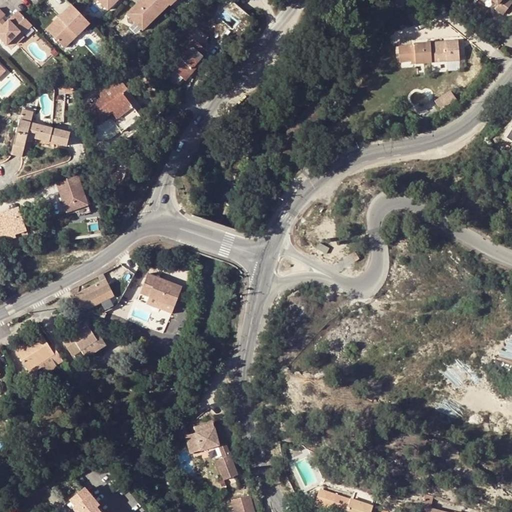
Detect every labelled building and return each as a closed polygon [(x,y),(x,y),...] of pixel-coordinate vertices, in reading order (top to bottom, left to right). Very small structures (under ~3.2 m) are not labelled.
[(98,0),(108,10),(118,0),(98,0)] [(140,0),(127,14),(142,30),(169,5),(163,0),(140,0)] [(511,0),(494,0),(499,4),(497,7),(505,14),(511,4),(511,0)] [(76,10),(71,5),(46,29),(64,48),(89,24),(76,10)] [(242,19),(246,15),(239,8),(235,13),(242,19)] [(23,34),(32,26),(18,11),(6,23),(2,19),(5,15),(0,9),(0,39),(6,46),(21,32),(23,34)] [(173,71),(182,78),(185,81),(194,71),(192,69),(197,63),(206,52),(200,46),(207,38),(194,27),(188,34),(191,36),(166,65),(173,71)] [(23,34),(21,32),(14,39),(18,43),(25,36),(23,34)] [(414,46),(398,47),(400,63),(415,61),(415,64),(432,63),(446,61),(458,60),(457,41),(445,42),(414,45),(414,46)] [(182,78),(173,71),(169,75),(178,84),(182,78)] [(123,93),(127,90),(119,79),(86,103),(100,122),(108,116),(112,114),(116,119),(113,122),(121,133),(140,118),(123,93)] [(121,133),(126,139),(150,121),(127,90),(123,93),(140,118),(121,133)] [(440,111),(455,101),(449,92),(434,102),(440,111)] [(327,112),(314,101),(312,104),(325,115),(327,112)] [(325,115),(312,104),(276,145),(290,156),(325,115)] [(33,112),(22,110),(19,120),(30,123),(33,112)] [(30,123),(19,120),(12,149),(23,152),(26,140),(27,136),(32,137),(66,146),(69,134),(30,123)] [(109,138),(97,142),(102,158),(115,154),(113,149),(109,138)] [(23,152),(12,149),(10,154),(22,157),(23,152)] [(89,206),(79,176),(57,183),(68,213),(89,206)] [(0,213),(0,233),(3,232),(12,229),(14,235),(26,231),(18,207),(0,213)] [(3,232),(5,238),(14,235),(12,229),(3,232)] [(320,242),(317,249),(327,254),(331,248),(320,242)] [(355,252),(350,255),(355,262),(360,259),(355,252)] [(182,288),(148,273),(140,293),(174,307),(182,288)] [(84,290),(76,295),(84,310),(114,294),(105,278),(84,290)] [(84,290),(81,284),(72,289),(76,295),(84,290)] [(91,330),(65,344),(74,360),(75,360),(80,369),(107,354),(103,346),(101,347),(91,330)] [(29,378),(52,365),(58,375),(65,371),(55,354),(52,355),(45,342),(18,357),(29,378)] [(108,416),(110,418),(118,410),(115,408),(108,416)] [(211,423),(193,430),(195,435),(185,439),(191,456),(219,445),(211,423)] [(226,443),(219,445),(224,459),(231,456),(226,443)] [(234,464),(231,456),(218,461),(225,479),(235,475),(231,465),(234,464)] [(82,490),(97,507),(100,505),(85,487),(82,490)] [(355,492),(352,499),(320,489),(318,497),(324,499),(323,502),(347,510),(346,511),(371,511),(373,506),(375,499),(355,492)] [(100,511),(97,507),(82,490),(70,500),(76,506),(74,508),(76,511),(79,511),(80,511),(100,511)] [(255,497),(251,498),(250,495),(232,500),(235,511),(255,511),(254,510),(258,508),(255,497)] [(430,509),(433,497),(425,495),(422,507),(430,509)] [(318,497),(315,504),(340,511),(346,511),(347,510),(323,502),(324,499),(318,497)]
